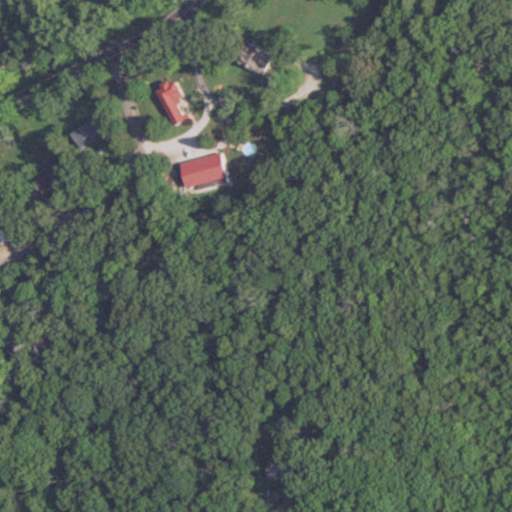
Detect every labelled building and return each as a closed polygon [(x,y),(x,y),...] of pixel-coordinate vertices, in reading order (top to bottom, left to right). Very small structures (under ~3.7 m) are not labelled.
[(350,48),(352,35),(342,33),(340,47),(350,48)] [(0,65),(19,56),(11,40),(0,45),(0,65)] [(274,54),(245,41),(235,62),(264,75),(274,54)] [(187,118),(176,100),(184,95),(175,79),(156,90),(176,124),(187,118)] [(355,87),(335,85),(333,98),(354,100),(355,87)] [(84,149),(109,131),(97,114),(72,133),(84,149)] [(229,177),(222,152),(184,162),(190,187),(229,177)] [(71,176),(65,161),(33,174),(40,189),(71,176)] [(9,345),(13,354),(30,347),(26,338),(9,345)] [(294,480),(296,462),(269,459),(267,477),(294,480)]
